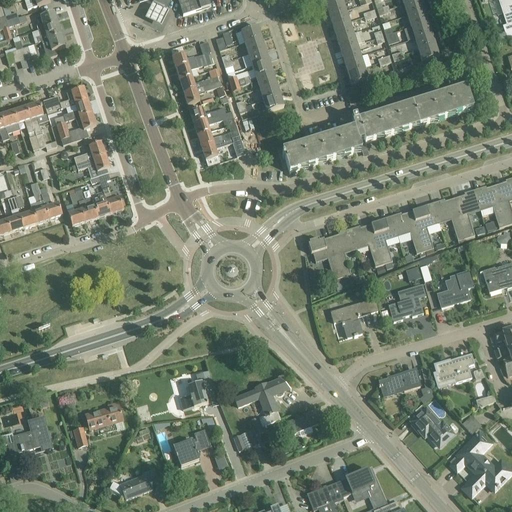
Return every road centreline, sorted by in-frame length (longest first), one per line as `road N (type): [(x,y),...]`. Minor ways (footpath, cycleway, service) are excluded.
road 1 (residential): [(185,197),(294,189),(505,122)]
road 2 (secondary): [(281,219),(511,140)]
road 3 (residential): [(281,219),(299,228),(511,162)]
road 4 (residential): [(180,511),(354,444),(372,429)]
road 5 (secondary): [(0,373),(158,321)]
road 6 (residential): [(143,221),(90,67)]
road 7 (residential): [(481,329),(365,363),(334,389)]
road 8 (residential): [(143,221),(0,272)]
road 9 (residential): [(124,56),(256,14)]
road 10 (residential): [(467,0),(505,122)]
